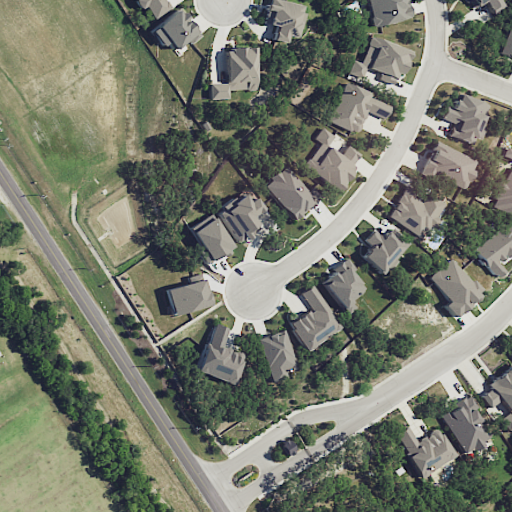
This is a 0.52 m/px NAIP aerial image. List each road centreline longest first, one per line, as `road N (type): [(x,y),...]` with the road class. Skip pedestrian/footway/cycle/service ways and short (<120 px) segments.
road 1 (tertiary): [(221,511),(0,173)]
road 2 (residential): [(434,0),(435,63),(396,161),(352,218),(260,287)]
road 3 (residential): [(367,403),(469,344),(511,305)]
road 4 (residential): [(272,475),(342,433),(367,403)]
road 5 (residential): [(367,403),(296,422),(256,446)]
